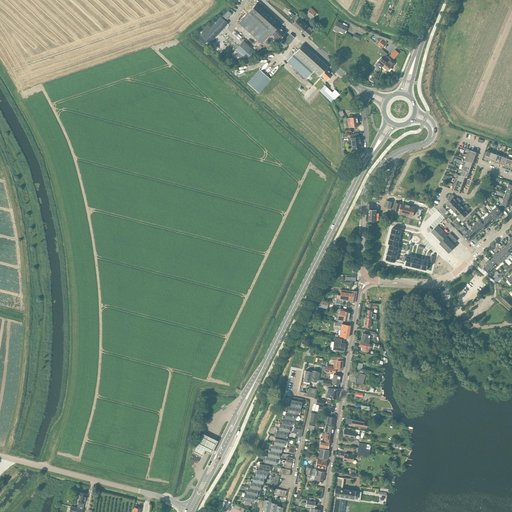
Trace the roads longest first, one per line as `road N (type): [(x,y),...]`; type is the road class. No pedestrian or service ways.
road 1 (track): [(0,128),(31,209),(42,299),(35,381),(15,460)]
road 2 (secondary): [(259,373),(368,159)]
road 3 (residential): [(322,511),(367,276)]
road 4 (unclassified): [(186,508),(0,456)]
road 5 (unclassified): [(367,276),(366,187),(392,155),(431,136)]
road 6 (unclassified): [(367,276),(446,280),(511,220)]
road 7 (secondary): [(259,373),(186,508)]
road 8 (secondary): [(192,511),(259,373)]
road 9 (unclassified): [(360,89),(260,0)]
